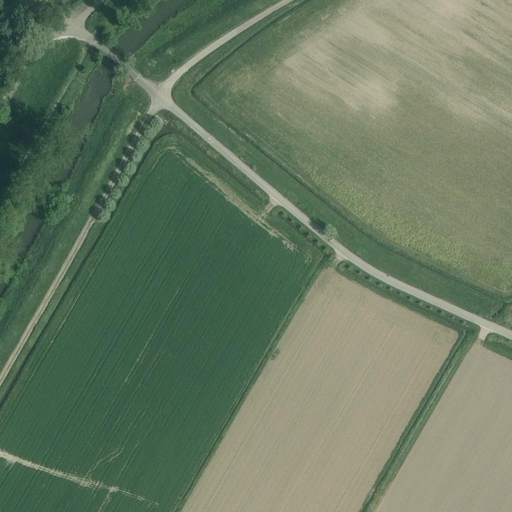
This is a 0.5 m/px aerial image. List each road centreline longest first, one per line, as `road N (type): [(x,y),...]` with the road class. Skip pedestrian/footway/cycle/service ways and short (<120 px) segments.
road 1 (unclassified): [(158,96),(344,254),(511,336)]
road 2 (track): [(0,376),(158,96)]
road 3 (unclassified): [(158,96),(192,62),(288,0)]
